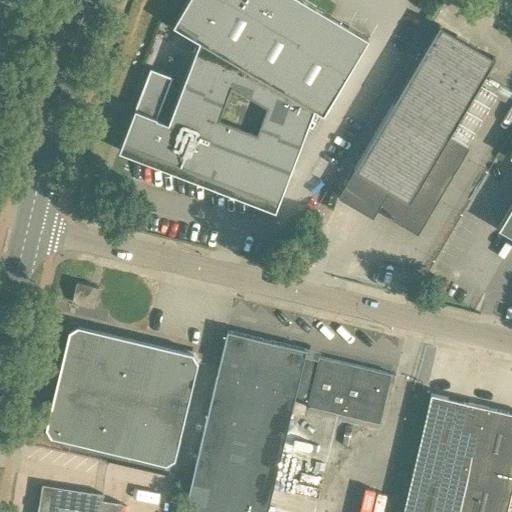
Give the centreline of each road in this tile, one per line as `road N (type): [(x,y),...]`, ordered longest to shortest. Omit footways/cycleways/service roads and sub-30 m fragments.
road 1 (residential): [(511,343),(53,235)]
road 2 (tertiary): [(25,231),(88,0)]
road 3 (tertiary): [(0,354),(25,231)]
